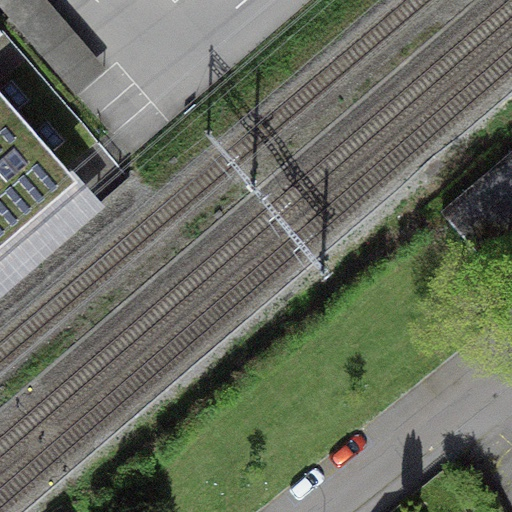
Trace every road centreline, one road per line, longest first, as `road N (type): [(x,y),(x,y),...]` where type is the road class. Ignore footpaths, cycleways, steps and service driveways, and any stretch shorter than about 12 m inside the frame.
road 1 (residential): [(330,511),(511,366)]
road 2 (unknown): [(98,0),(131,24),(189,28),(251,0)]
